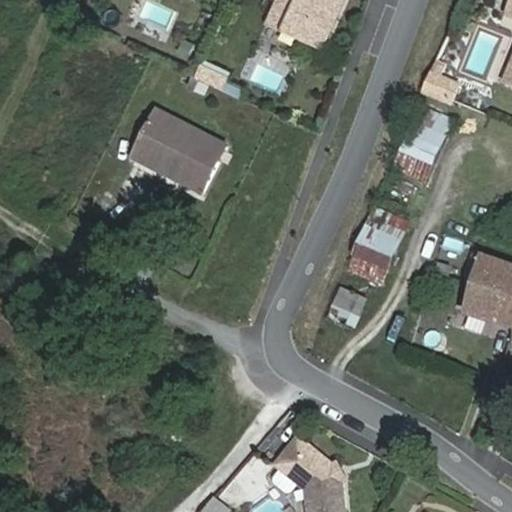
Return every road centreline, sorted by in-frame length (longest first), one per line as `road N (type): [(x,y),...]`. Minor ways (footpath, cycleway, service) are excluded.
road 1 (residential): [(410,0),(280,315),(275,351),(303,378),(511,495)]
road 2 (track): [(0,209),(202,329),(275,351)]
road 3 (track): [(183,511),(303,378)]
